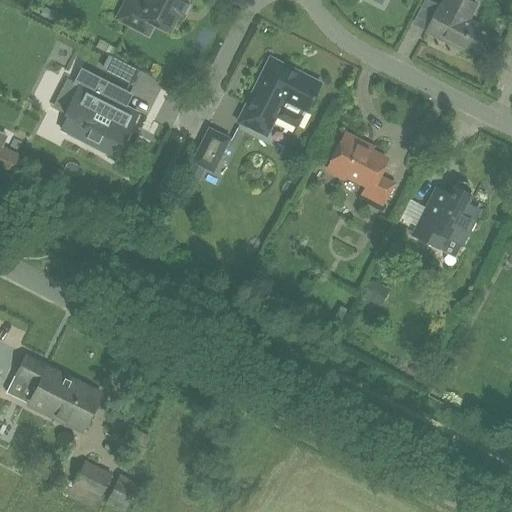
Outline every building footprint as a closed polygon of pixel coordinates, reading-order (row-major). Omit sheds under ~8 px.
[(169,32),(181,8),(186,10),(191,0),(142,0),(140,5),(129,0),(126,0),(117,19),(147,34),(153,24),(169,32)] [(489,31),(464,18),(472,4),(464,0),(444,0),(441,6),(440,6),(426,32),(476,57),(489,31)] [(109,56),(101,70),(134,86),(141,72),(109,56)] [(312,99),(320,83),(269,57),(237,122),(266,136),(276,116),(295,127),(304,111),(310,98),(312,99)] [(122,144),(138,114),(102,96),(109,83),(81,69),(74,82),(79,85),(64,115),(67,116),(60,130),(110,155),(117,142),(122,144)] [(230,138),(209,127),(191,162),(213,172),(230,138)] [(0,173),(7,178),(19,156),(0,146),(6,136),(0,133),(0,173)] [(378,176),(386,159),(365,148),(367,145),(345,134),(327,170),(343,178),(345,175),(367,186),(362,195),(382,205),(393,184),(378,176)] [(196,186),(200,179),(186,173),(183,179),(196,186)] [(479,211),(465,204),(471,194),(471,192),(471,191),(471,189),(470,187),(470,186),(469,185),(467,184),(466,183),(465,182),(461,182),(460,182),(458,182),(457,183),(455,184),(454,185),(449,195),(436,189),(413,235),(440,248),(446,237),(461,245),(479,211)] [(378,307),(387,289),(371,281),(362,299),(378,307)] [(81,431),(99,394),(30,360),(32,355),(26,353),(25,355),(15,378),(36,387),(28,404),(81,431)] [(142,446),(147,436),(127,428),(123,438),(142,446)] [(85,461),(67,496),(93,509),(110,474),(85,461)] [(139,483),(120,473),(106,501),(125,511),(139,483)]
